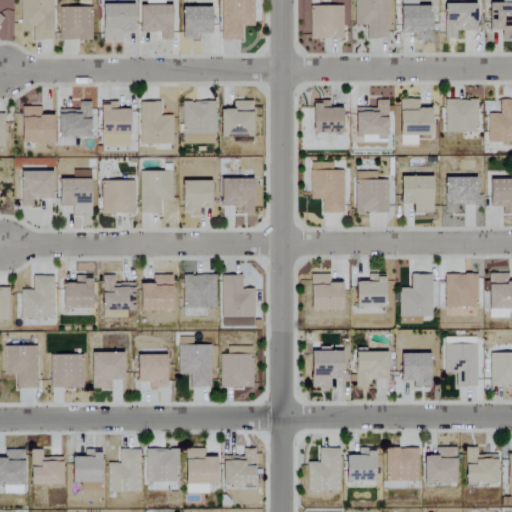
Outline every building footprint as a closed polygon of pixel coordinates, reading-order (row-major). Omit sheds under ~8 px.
[(52,0),(19,0),(20,27),(32,27),(32,40),(53,40),(52,0)] [(252,0),(220,0),(220,41),(241,40),(241,26),(252,26),(252,0)] [(386,0),(352,0),(353,26),(365,25),(365,39),(387,39),(386,0)] [(511,0),(500,0),(501,4),(486,4),(487,31),(500,31),(501,39),(511,38),(511,0)] [(442,39),(455,39),(455,31),(475,31),(475,3),(442,4),(442,39)] [(100,4),(99,41),(120,42),(120,32),(131,32),(132,5),(100,4)] [(137,5),(137,33),(158,33),(158,40),(170,40),(170,5),(137,5)] [(179,6),(178,39),(198,40),(198,34),(209,34),(209,7),(179,6)] [(309,6),(308,39),(341,40),(342,7),(309,6)] [(58,40),(90,41),(91,8),(59,7),(58,40)] [(374,108),(353,108),(353,136),(362,136),(361,141),(386,141),(387,101),(374,100),(374,108)] [(430,136),(429,108),(418,109),(418,100),(396,100),(398,146),(416,145),(416,136),(430,136)] [(476,100),(443,100),(443,134),(477,133),(476,100)] [(487,114),(486,143),(511,143),(511,100),(498,100),(498,114),(487,114)] [(181,102),(182,145),(214,144),(214,101),(181,102)] [(219,135),(233,135),(233,141),(251,140),(250,101),(231,101),(231,110),(218,110),(219,135)] [(329,101),(310,101),(309,133),(338,134),(339,108),(329,108),(329,101)] [(55,136),(88,137),(89,102),(77,102),(77,110),(56,110),(55,136)] [(127,147),(127,109),(117,109),(117,102),(99,102),(98,147),(127,147)] [(139,145),(172,144),(172,116),(159,116),(159,102),(138,102),(139,145)] [(50,142),(49,115),(39,116),(39,107),(18,107),(19,142),(50,142)] [(309,200),(321,200),(321,214),(342,213),(341,171),(331,171),(331,163),(309,163),(309,200)] [(51,171),(18,172),(18,207),(32,207),(32,199),(52,199),(51,171)] [(55,207),(71,207),(71,216),(88,216),(88,171),(71,171),(71,180),(55,180),(55,207)] [(139,171),(138,214),(159,214),(159,200),(170,201),(171,172),(139,171)] [(375,172),(354,172),(354,213),(386,213),(386,180),(375,180),(375,172)] [(430,177),(397,177),(397,205),(412,204),(412,213),(431,213),(430,177)] [(442,178),(442,213),(464,213),(463,205),(475,205),(475,178),(442,178)] [(250,179),(218,180),(219,206),(239,206),(239,214),(251,214),(250,179)] [(511,179),(486,180),(487,207),(502,207),(502,213),(511,213),(511,179)] [(133,214),(132,181),(100,182),(101,215),(133,214)] [(209,208),(210,182),(179,181),(178,215),(198,215),(199,207),(209,208)] [(328,274),(307,275),(308,310),(340,309),(339,283),(329,283),(328,274)] [(475,274),(443,275),(444,308),(476,308),(475,274)] [(507,274),(487,274),(486,318),(507,318),(507,309),(511,309),(511,282),(507,282),(507,274)] [(214,276),(182,275),(182,309),(214,309),(214,276)] [(219,276),(221,319),(253,318),(252,289),(241,289),(241,275),(219,276)] [(352,282),(353,306),(384,305),(383,275),(366,275),(366,281),(352,282)] [(398,318),(431,318),(431,275),(409,275),(408,289),(398,289),(398,318)] [(19,290),(19,319),(52,319),(53,277),(30,276),(30,290),(19,290)] [(59,283),(60,310),(89,309),(88,276),(73,277),(73,283),(59,283)] [(126,318),(125,310),(133,309),(132,283),(113,284),(113,276),(99,276),(101,319),(126,318)] [(169,311),(170,276),(151,276),(151,284),(137,284),(137,311),(169,311)] [(8,289),(0,288),(0,320),(7,321),(8,289)] [(454,387),(476,386),(475,343),(459,343),(459,338),(449,338),(449,344),(442,344),(443,374),(454,374),(454,387)] [(209,345),(176,346),(176,375),(188,375),(188,388),(210,388),(209,345)] [(36,347),(4,346),(3,376),(15,376),(15,389),(35,389),(36,347)] [(218,388),(251,388),(251,347),(226,347),(225,355),(219,355),(218,388)] [(385,352),(365,353),(365,349),(353,349),(354,388),(366,388),(366,379),(386,379),(385,352)] [(309,388),(330,388),(330,380),(341,379),(340,350),(316,351),(308,351),(309,388)] [(89,353),(88,389),(110,390),(111,380),(121,380),(122,353),(89,353)] [(488,387),(511,386),(511,353),(488,354),(488,387)] [(412,381),(412,387),(428,387),(427,354),(397,355),(398,382),(412,381)] [(49,388),(81,389),(81,356),(49,355),(49,388)] [(163,355),(133,356),(134,382),(148,382),(148,389),(163,389),(163,355)] [(417,482),(416,448),(384,449),(384,483),(417,482)] [(421,457),(421,484),(455,484),(456,448),(435,448),(434,457),(421,457)] [(497,483),(497,455),(476,455),(476,448),(463,448),(464,484),(497,483)] [(203,449),(182,450),(183,485),(214,484),(214,458),(203,458),(203,449)] [(253,450),(241,449),(241,457),(220,457),(220,486),(252,486),(253,450)] [(338,449),(317,449),(317,463),(305,463),(305,492),(338,492),(338,449)] [(343,483),(373,482),(372,449),(357,449),(357,456),(342,456),(343,483)] [(22,450),(3,450),(3,459),(0,459),(0,486),(2,487),(2,494),(21,495),(22,450)] [(28,486),(60,485),(59,458),(41,459),(41,450),(27,451),(28,486)] [(107,463),(107,492),(137,493),(138,450),(118,450),(117,464),(107,463)] [(144,450),(143,483),(176,483),(177,450),(144,450)] [(98,456),(69,455),(68,484),(97,485),(98,456)] [(184,495),(207,494),(207,485),(184,486),(184,495)]
